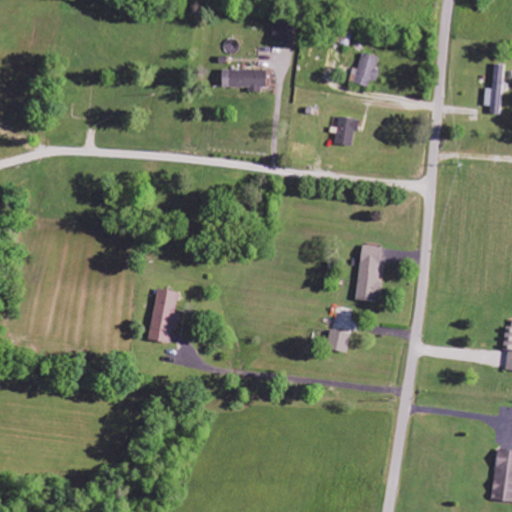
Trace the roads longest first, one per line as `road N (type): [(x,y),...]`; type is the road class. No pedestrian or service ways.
road 1 (residential): [(450,0),(420,309),(386,511)]
road 2 (residential): [(431,189),(41,149)]
